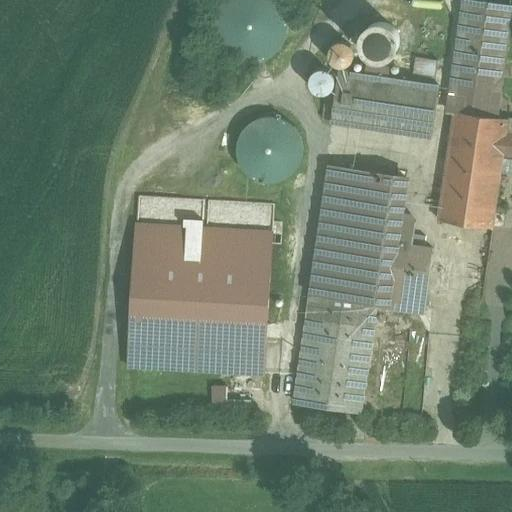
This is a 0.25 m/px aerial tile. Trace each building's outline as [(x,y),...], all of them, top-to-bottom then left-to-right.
[(511,8),(511,6),(465,0),(449,112),(455,113),(456,113),(456,112),(496,118),(511,8)] [(354,60),(355,55),(354,50),(351,46),(347,43),(342,43),(337,44),(333,46),(331,50),(330,55),(331,60),(334,64),(338,67),(343,67),(347,66),(351,64),(354,60)] [(438,61),(416,58),(413,80),(435,83),(438,61)] [(335,87),(336,82),(335,77),(332,73),(328,70),(323,69),(318,70),(314,73),(311,77),(311,82),(312,87),(314,91),(319,94),(324,95),(328,94),(332,91),(335,87)] [(440,86),(340,72),(332,122),(432,137),(440,86)] [(496,118),(456,112),(456,113),(455,113),(439,220),(493,228),(502,173),(501,172),(504,155),(509,120),(496,118)] [(302,162),(304,149),(302,136),(294,126),(283,119),(270,116),(257,119),(247,127),(240,138),(237,150),(240,163),(248,174),(259,181),(272,183),(284,180),(295,173),(302,162)] [(511,156),(504,155),(501,172),(502,173),(511,174),(511,156)] [(354,196),(358,170),(333,166),(313,294),(338,298),(354,196)] [(406,177),(358,170),(354,196),(402,203),(406,177)] [(402,203),(354,196),(338,298),(387,306),(401,215),(402,203)] [(412,217),(401,215),(387,306),(424,311),(433,249),(424,247),(426,236),(414,234),(416,221),(412,217)] [(338,298),(313,294),(297,404),(360,413),(375,311),(386,313),(387,306),(338,298)] [(268,322),(132,314),(129,367),(265,375),(268,322)]
